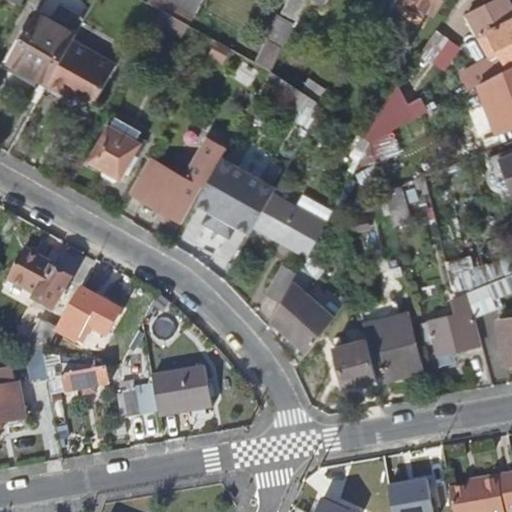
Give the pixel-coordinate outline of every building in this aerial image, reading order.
[(12,63),(48,84),(72,42),(95,0),(60,0),(50,19),(40,14),(12,63)] [(164,0),(147,0),(146,2),(162,11),(188,25),(193,17),(164,0)] [(290,25),(295,27),(310,0),(284,0),(276,16),(280,18),(271,35),(281,41),(290,25)] [(421,0),(420,5),(438,15),(446,0),(421,0)] [(487,0),(463,14),(476,38),(490,61),(499,56),(502,60),(506,69),(511,65),(511,18),(511,17),(511,16),(511,14),(503,0),(487,0)] [(269,41),(257,64),(271,71),(283,49),(269,41)] [(47,85),(65,95),(67,91),(77,97),(93,106),(115,66),(72,42),(48,84),(47,85)] [(507,71),(506,69),(502,60),(475,76),(480,86),(507,71)] [(511,81),(507,71),(480,86),(487,99),(505,92),(511,111),(511,81)] [(75,101),(77,97),(67,91),(65,95),(75,101)] [(298,92),(297,107),(318,108),(318,93),(298,92)] [(125,167),(136,143),(137,138),(111,124),(87,168),(115,184),(125,167)] [(181,220),(200,185),(205,188),(222,157),(227,149),(207,138),(185,177),(150,157),(130,192),(181,220)] [(143,147),(136,143),(125,167),(130,170),(143,147)] [(511,156),(502,161),(511,185),(511,156)] [(277,187),(222,157),(205,188),(197,202),(212,210),(237,224),(252,232),(254,228),(272,197),(277,187)] [(421,190),(430,187),(427,176),(418,180),(421,190)] [(407,192),(406,185),(387,192),(389,197),(407,192)] [(414,221),(407,192),(389,197),(396,223),(397,227),(414,221)] [(307,257),(326,225),(333,212),(303,196),(297,210),(272,197),(254,228),(307,257)] [(231,235),(237,224),(212,210),(206,221),(231,235)] [(73,277),(52,266),(44,261),(46,258),(26,246),(10,276),(37,292),(35,297),(54,308),(73,277)] [(268,294),(282,302),(293,283),(297,275),(283,268),(268,294)] [(320,302),(293,283),(282,302),(271,322),(308,349),(341,303),(328,294),(320,302)] [(120,312),(82,289),(59,330),(79,341),(89,325),(107,335),(120,312)] [(450,348),(482,341),(470,292),(455,297),(454,297),(458,313),(432,319),(436,334),(441,355),(451,353),(450,348)] [(407,316),(364,328),(367,339),(377,379),(421,369),(407,316)] [(507,364),(511,362),(511,317),(498,320),(507,364)] [(425,336),(436,334),(432,319),(421,322),(425,336)] [(23,331),(12,348),(45,354),(59,330),(43,320),(33,337),(23,331)] [(345,387),(377,379),(367,339),(335,346),(345,387)] [(60,363),(59,356),(45,354),(54,405),(61,403),(60,393),(111,383),(108,367),(96,368),(94,363),(60,363)] [(205,368),(153,376),(160,418),(212,410),(205,368)] [(20,383),(0,386),(0,427),(3,427),(3,422),(25,418),(20,383)] [(136,391),(125,392),(128,417),(140,415),(136,391)] [(511,473),(474,482),(475,487),(469,488),(451,491),(454,511),(507,511),(511,511),(511,473)] [(374,482),(375,509),(396,508),(395,511),(434,511),(434,480),(374,482)] [(361,511),(362,511),(323,495),(316,511),(361,511)]
